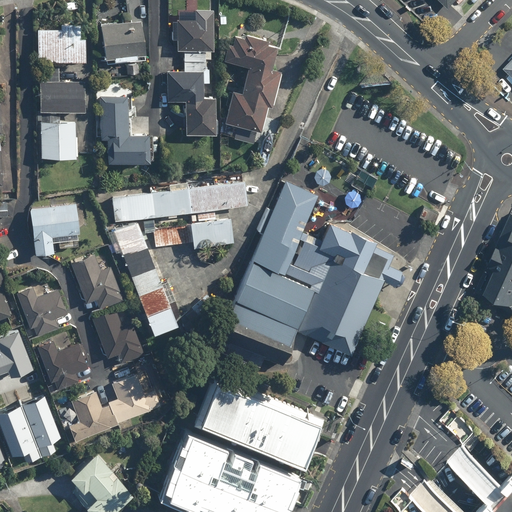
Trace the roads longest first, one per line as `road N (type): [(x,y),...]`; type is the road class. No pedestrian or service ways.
road 1 (tertiary): [(329,511),(488,160)]
road 2 (tertiary): [(503,178),(350,511)]
road 3 (primary): [(333,0),(426,76)]
